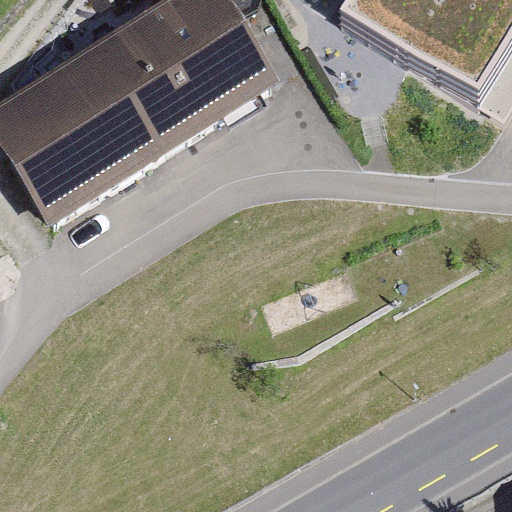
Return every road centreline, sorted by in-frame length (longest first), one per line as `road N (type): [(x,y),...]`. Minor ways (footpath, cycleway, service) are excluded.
road 1 (residential): [(0,361),(40,323),(246,195),(292,185),(511,199)]
road 2 (primary): [(511,410),(337,511)]
